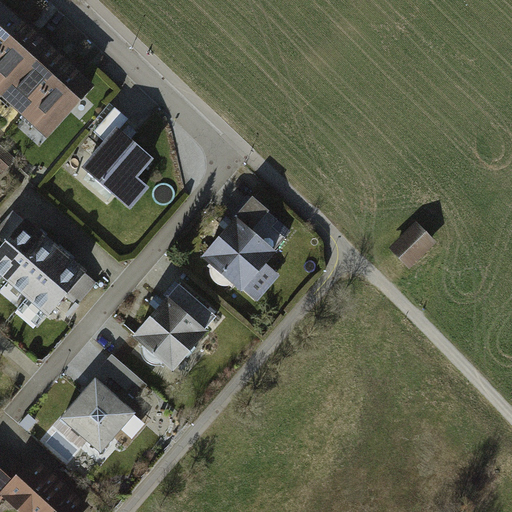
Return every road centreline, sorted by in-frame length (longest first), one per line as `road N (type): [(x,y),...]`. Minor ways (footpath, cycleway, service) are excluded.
road 1 (residential): [(64,0),(233,161)]
road 2 (track): [(511,414),(354,250)]
road 3 (unknown): [(12,186),(123,287)]
